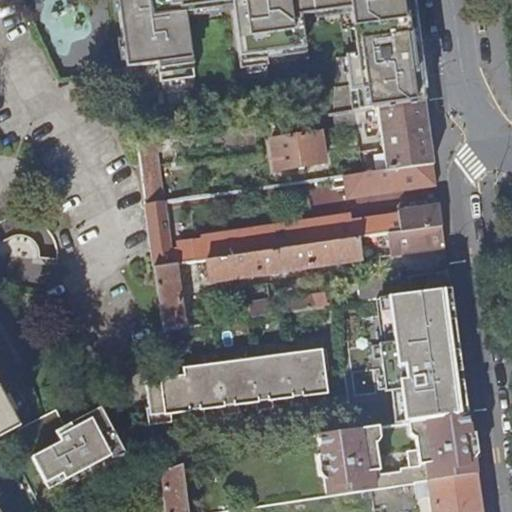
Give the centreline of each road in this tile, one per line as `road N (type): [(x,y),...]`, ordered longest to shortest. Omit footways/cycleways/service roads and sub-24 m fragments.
road 1 (residential): [(509,511),(456,186),(490,141)]
road 2 (residential): [(446,0),(456,90),(490,141)]
